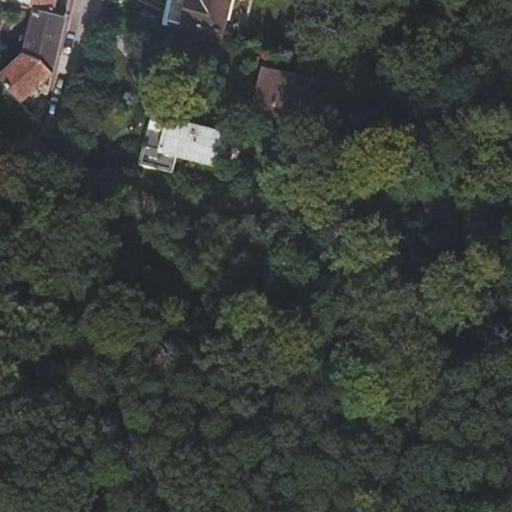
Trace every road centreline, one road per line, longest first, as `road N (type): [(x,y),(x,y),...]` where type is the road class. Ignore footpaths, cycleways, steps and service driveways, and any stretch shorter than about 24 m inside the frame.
road 1 (track): [(87,209),(365,511)]
road 2 (track): [(87,209),(9,511)]
road 3 (residential): [(86,0),(48,153),(0,156)]
